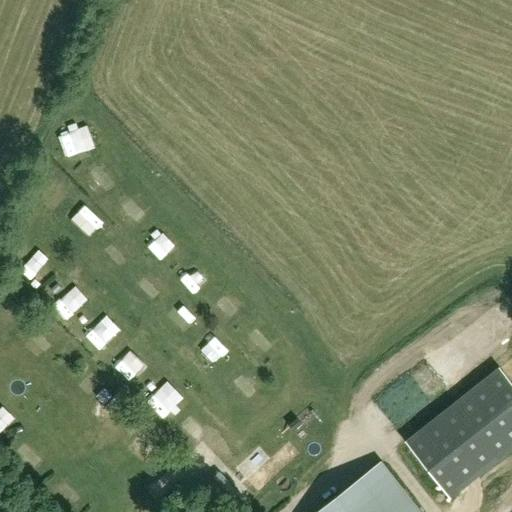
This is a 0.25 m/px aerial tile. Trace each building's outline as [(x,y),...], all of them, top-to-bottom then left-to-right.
[(61,128),(67,152),(79,149),(73,125),(61,128)] [(98,188),(113,174),(100,160),(85,174),(98,188)] [(61,194),(78,187),(68,165),(51,173),(61,194)] [(75,215),(90,230),(103,216),(88,201),(75,215)] [(146,239),(164,257),(185,237),(167,219),(146,239)] [(120,230),(105,244),(123,264),(138,250),(120,230)] [(204,253),(191,264),(205,279),(218,268),(204,253)] [(196,291),(205,283),(190,265),(180,272),(196,291)] [(50,297),(65,313),(82,297),(67,281),(50,297)] [(184,295),(167,310),(186,331),(203,316),(184,295)] [(487,310),(507,339),(511,335),(511,313),(502,299),(487,310)] [(105,343),(112,324),(93,317),(86,336),(105,343)] [(37,332),(60,345),(66,333),(43,321),(37,332)] [(244,343),(257,355),(271,339),(258,327),(244,343)] [(222,363),(235,346),(213,330),(200,347),(222,363)] [(135,380),(147,364),(129,350),(117,365),(135,380)] [(93,396),(107,374),(93,365),(79,388),(93,396)] [(511,449),(511,383),(500,367),(405,442),(450,498),(511,449)] [(150,399),(165,415),(180,401),(164,385),(150,399)] [(115,413),(120,400),(105,395),(101,408),(115,413)] [(294,423),(309,443),(324,432),(309,411),(294,423)] [(192,435),(195,417),(179,415),(177,433),(192,435)] [(254,480),(264,492),(305,454),(294,443),(254,480)] [(23,459),(34,465),(41,453),(30,446),(23,459)] [(420,511),(380,462),(316,511),(420,511)] [(75,484),(63,494),(72,506),(85,496),(75,484)]
